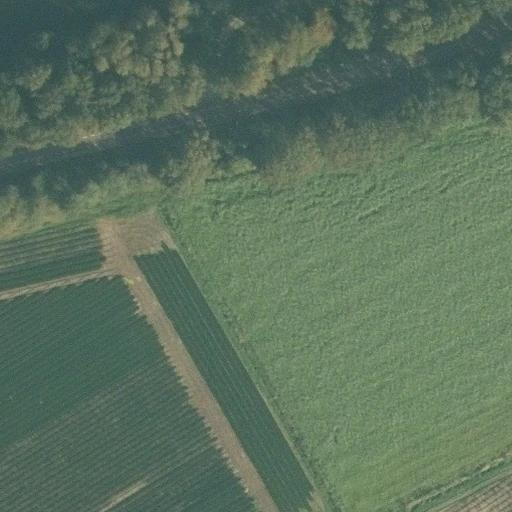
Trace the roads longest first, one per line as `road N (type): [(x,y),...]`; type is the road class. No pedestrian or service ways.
road 1 (secondary): [(0,162),(391,66),(511,15)]
road 2 (track): [(212,114),(215,53),(228,28),(294,0)]
